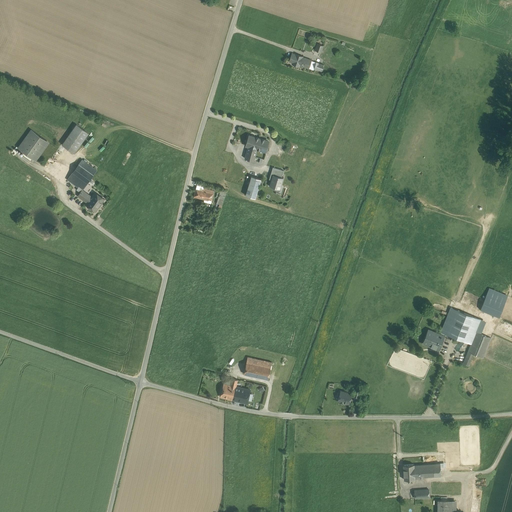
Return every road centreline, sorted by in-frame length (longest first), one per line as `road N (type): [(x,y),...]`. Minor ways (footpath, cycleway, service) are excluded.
road 1 (unclassified): [(140,381),(240,0)]
road 2 (unclassified): [(140,381),(292,416),(511,414)]
road 3 (track): [(397,417),(401,482),(412,487),(492,468),(511,434)]
road 4 (track): [(55,170),(63,199),(165,275)]
road 5 (unclassified): [(0,331),(140,381)]
road 6 (unclassified): [(109,511),(140,381)]
